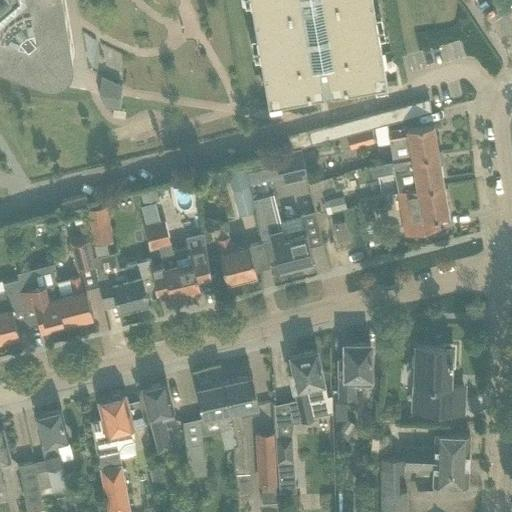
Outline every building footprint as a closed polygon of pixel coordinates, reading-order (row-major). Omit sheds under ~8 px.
[(0,0),(0,59),(42,75),(46,76),(51,76),(55,76),(59,74),(62,72),(66,70),(68,66),(70,63),(72,59),(72,54),(72,50),(63,0),(0,0)] [(386,80),(374,11),(372,0),(250,0),(268,100),(324,91),(321,72),(326,71),(330,90),(386,80)] [(290,148),(386,122),(431,110),(429,98),(427,98),(287,137),(290,148)] [(433,122),(413,126),(387,130),(392,160),(412,156),(438,151),(433,122)] [(349,138),(352,151),(376,145),(373,132),(349,138)] [(275,156),(283,185),(309,179),(301,150),(275,156)] [(443,183),(438,151),(412,156),(392,160),(398,190),(417,187),(443,183)] [(249,182),(231,186),(238,214),(255,210),(252,198),(249,182)] [(417,187),(398,190),(402,214),(406,234),(432,229),(429,216),(448,213),(443,183),(417,187)] [(88,203),(85,193),(61,200),(64,210),(88,203)] [(272,193),(252,198),(255,210),(262,240),(272,238),(272,240),(279,268),(284,266),(296,263),(312,258),(307,239),(300,213),(299,213),(300,216),(287,219),(279,221),(272,193)] [(110,243),(105,207),(87,210),(93,245),(110,243)] [(211,278),(204,232),(186,236),(188,244),(172,248),(164,219),(145,224),(148,248),(158,245),(162,261),(152,263),(149,264),(157,292),(157,294),(169,291),(170,295),(200,287),(198,282),(211,278)] [(349,237),(345,219),(333,223),(337,240),(349,237)] [(256,273),(249,244),(232,248),(229,235),(226,222),(204,227),(207,240),(217,238),(220,252),(219,252),(221,261),(226,281),(256,273)] [(89,238),(72,243),(78,268),(95,264),(96,264),(94,256),(89,238)] [(117,253),(98,250),(96,267),(115,269),(117,253)] [(157,292),(149,264),(152,263),(151,257),(124,264),(128,278),(112,282),(113,289),(118,308),(123,307),(124,309),(134,307),(133,305),(147,301),(146,295),(157,292)] [(73,291),(60,294),(67,322),(69,321),(70,324),(80,322),(79,318),(93,315),(88,296),(86,287),(84,288),(81,273),(69,276),(73,291)] [(67,322),(60,294),(47,297),(43,283),(35,285),(32,274),(18,278),(19,279),(17,280),(23,305),(34,302),(36,309),(41,328),(53,325),(54,329),(66,326),(65,322),(67,322)] [(14,315),(12,308),(23,305),(17,280),(19,279),(18,278),(3,281),(6,293),(0,294),(0,342),(7,341),(6,337),(19,334),(14,315)] [(423,328),(423,340),(437,341),(437,328),(423,328)] [(370,375),(370,362),(370,342),(344,342),(344,358),(338,358),(338,397),(355,397),(355,385),(354,376),(370,375)] [(449,385),(450,353),(451,346),(416,344),(413,408),(462,410),(462,407),(459,407),(460,388),(463,388),(463,385),(449,385)] [(290,354),(294,370),(290,371),(296,399),(288,401),(293,422),(315,417),(308,384),(323,381),(316,348),(290,354)] [(241,415),(258,411),(257,405),(258,404),(256,394),(251,375),(224,381),(230,411),(237,444),(234,444),(234,446),(235,472),(249,471),(248,442),(241,415)] [(237,444),(230,411),(224,381),(211,384),(210,380),(200,382),(200,386),(195,387),(200,407),(202,417),(217,413),(224,449),(234,446),(234,444),(237,444)] [(175,416),(173,410),(170,400),(166,381),(142,387),(146,406),(158,451),(171,448),(164,419),(175,416)] [(124,442),(132,440),(135,435),(132,426),(133,426),(125,394),(120,396),(118,393),(112,395),(112,398),(98,401),(102,416),(90,419),(94,439),(108,511),(124,511),(130,511),(119,449),(124,442)] [(334,403),(335,420),(347,419),(346,403),(334,403)] [(72,459),(67,438),(65,428),(60,408),(36,414),(41,434),(44,443),(41,444),(47,468),(52,490),(68,487),(62,461),(72,459)] [(346,443),(357,426),(347,419),(336,436),(346,443)] [(0,460),(10,457),(8,445),(3,426),(0,426),(0,487),(3,487),(0,474),(0,460)] [(469,433),(449,432),(434,432),(434,447),(405,446),(404,457),(468,459),(469,433)] [(277,501),(273,433),(257,433),(259,484),(261,483),(262,501),(277,501)] [(391,434),(379,434),(379,456),(391,456),(391,434)] [(293,460),(291,436),(275,437),(277,461),(293,460)] [(202,442),(186,444),(190,476),(207,472),(202,442)] [(398,489),(399,471),(404,471),(404,468),(433,469),(432,484),(447,484),(467,485),(468,459),(404,457),(391,456),(379,456),(379,511),(406,511),(406,490),(398,489)] [(44,511),(43,509),(40,493),(34,461),(19,464),(30,510),(23,511),(44,511)] [(167,479),(163,462),(149,465),(153,482),(167,479)]
